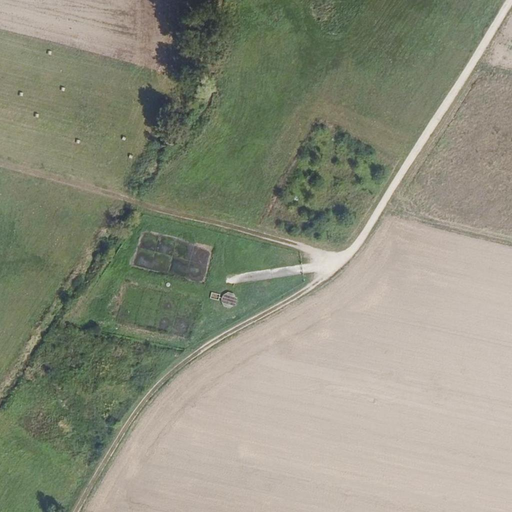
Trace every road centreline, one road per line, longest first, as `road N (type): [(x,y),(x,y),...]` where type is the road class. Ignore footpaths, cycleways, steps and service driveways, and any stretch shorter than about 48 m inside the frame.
road 1 (track): [(0,162),(349,255),(503,0)]
road 2 (track): [(132,197),(0,395)]
road 3 (track): [(408,157),(320,108),(257,218)]
